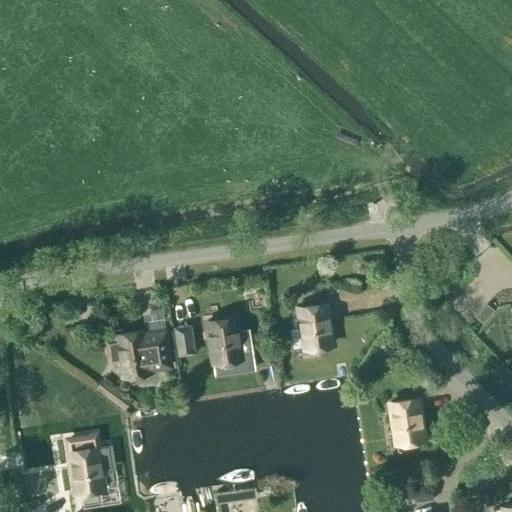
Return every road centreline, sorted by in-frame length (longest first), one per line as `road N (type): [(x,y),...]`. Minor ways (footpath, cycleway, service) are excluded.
road 1 (residential): [(401,226),(55,277),(0,297)]
road 2 (residential): [(511,428),(407,309),(401,226)]
